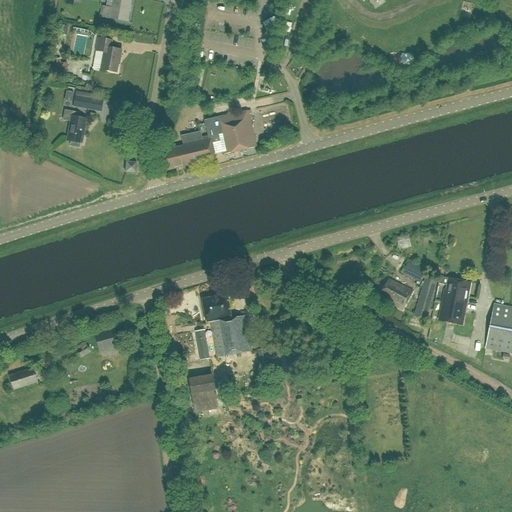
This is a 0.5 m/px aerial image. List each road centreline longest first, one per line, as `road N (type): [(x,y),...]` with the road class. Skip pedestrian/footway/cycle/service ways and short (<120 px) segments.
road 1 (tertiary): [(0,341),(511,191)]
road 2 (tertiary): [(511,93),(156,191)]
road 3 (track): [(280,254),(289,273),(511,399)]
road 4 (track): [(147,294),(176,511)]
road 5 (unclassified): [(156,191),(147,132),(171,0)]
road 6 (tertiary): [(156,191),(0,240)]
